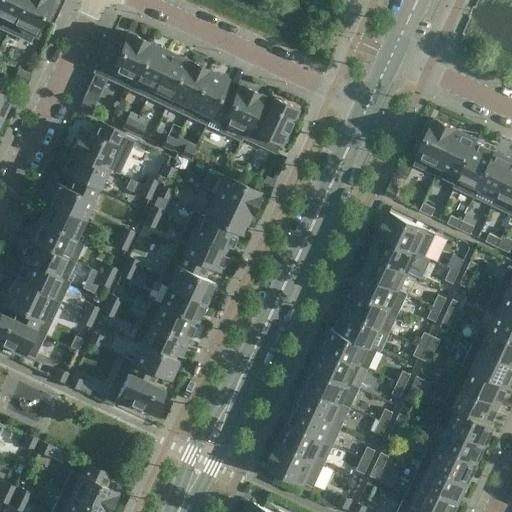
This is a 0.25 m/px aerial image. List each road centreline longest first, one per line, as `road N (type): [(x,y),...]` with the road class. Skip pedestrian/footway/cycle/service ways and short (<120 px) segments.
road 1 (tertiary): [(180,511),(369,104)]
road 2 (residential): [(369,104),(130,0)]
road 3 (residential): [(100,0),(0,215)]
road 4 (residential): [(391,55),(511,112)]
